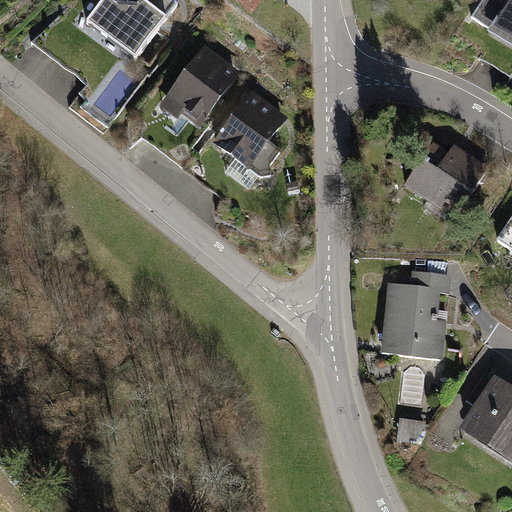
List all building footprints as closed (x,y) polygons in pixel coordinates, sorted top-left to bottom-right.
[(133,61),(179,7),(169,0),(101,0),(84,20),(133,61)] [(227,0),(249,17),(262,0),(227,0)] [(511,1),(492,35),(511,46),(511,1)] [(200,127),(238,75),(204,50),(160,109),(180,123),(185,116),(200,127)] [(251,172),(288,122),(250,94),(213,144),(251,172)] [(458,211),(487,166),(455,145),(438,171),(420,160),(403,187),(439,210),(444,202),(458,211)] [(511,220),(494,249),(511,260),(511,220)] [(411,292),(388,290),(383,358),(443,363),(446,325),(434,324),(436,299),(449,300),(451,280),(413,277),(411,292)] [(511,469),(511,390),(493,378),(457,433),(511,469)] [(423,424),(399,421),(397,436),(421,439),(423,424)]
